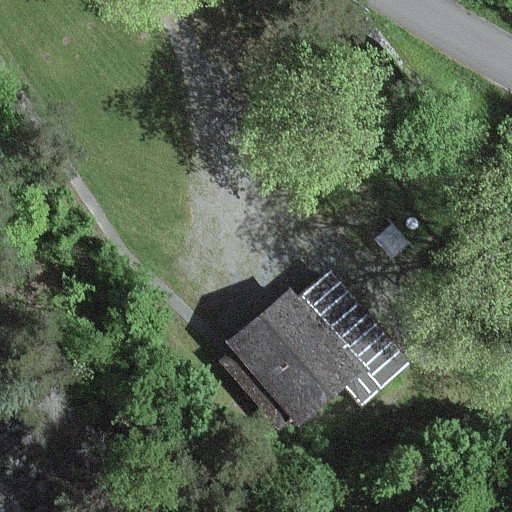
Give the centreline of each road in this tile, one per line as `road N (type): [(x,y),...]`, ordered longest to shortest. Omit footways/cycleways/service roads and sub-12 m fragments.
road 1 (track): [(260,242),(208,334),(123,252),(0,73)]
road 2 (track): [(511,440),(425,435),(437,326),(347,242),(260,242)]
road 3 (track): [(158,0),(227,120),(260,242)]
road 4 (tertiary): [(511,67),(406,0)]
